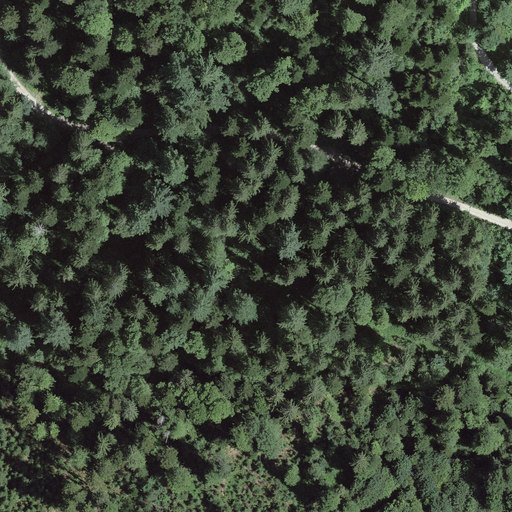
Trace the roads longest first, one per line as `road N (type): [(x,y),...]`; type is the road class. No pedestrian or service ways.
road 1 (unclassified): [(0,53),(45,112),(96,138),(278,138),(511,230)]
road 2 (track): [(409,112),(360,0)]
